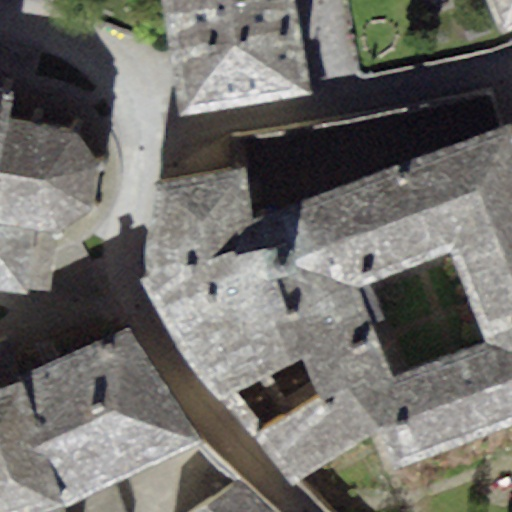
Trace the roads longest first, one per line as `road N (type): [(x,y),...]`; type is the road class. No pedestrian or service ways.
road 1 (residential): [(155,142),(134,291),(229,429),(301,511)]
road 2 (residential): [(511,76),(428,98),(155,142)]
road 3 (residential): [(155,142),(102,71),(0,13)]
